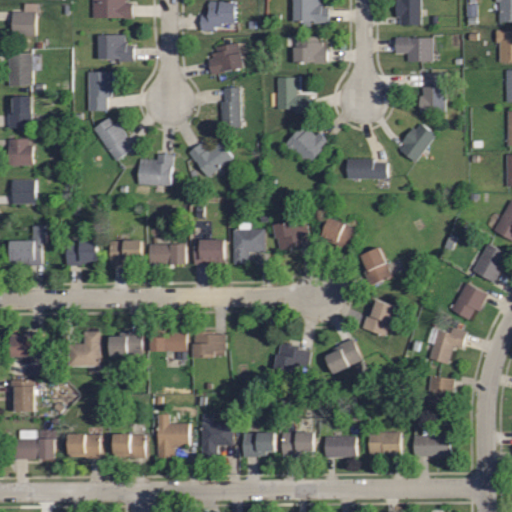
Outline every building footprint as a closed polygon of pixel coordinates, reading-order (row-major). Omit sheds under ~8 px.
[(95,16),(94,0),(127,0),(127,2),(134,2),(135,16),(95,16)] [(217,30),(202,30),(202,10),(210,10),(210,0),(239,0),(239,20),(224,20),(224,25),(217,25),(217,30)] [(295,20),(295,0),(322,0),(322,2),(325,2),(325,6),(330,6),(331,20),(295,20)] [(399,26),(399,17),(395,17),(395,0),(419,0),(419,25),(399,26)] [(511,0),(511,21),(499,21),(499,1),(495,1),(495,0),(511,0)] [(38,35),(14,34),(14,10),(38,10),(38,35)] [(511,31),(511,60),(500,61),(499,41),(496,41),(496,31),(511,31)] [(102,58),(102,33),(127,33),(127,45),(136,44),(136,57),(102,58)] [(298,33),(317,34),(316,40),(324,40),(324,42),(327,42),(326,47),(331,47),(330,62),(296,60),(298,33)] [(434,60),(409,60),(409,51),(396,51),(397,36),(434,36),(434,60)] [(245,67),(214,74),(210,58),(213,57),(212,52),(217,51),(216,47),(240,41),(245,67)] [(11,86),(10,53),(35,52),(36,85),(11,86)] [(91,111),(90,73),(116,73),(116,88),(112,88),(112,97),(108,97),(108,111),(91,111)] [(444,113),(419,113),(419,97),(423,97),(423,88),(426,88),(426,74),(444,74),(444,113)] [(299,93),(308,93),(308,112),(293,112),(293,108),(279,108),(279,76),(299,76),(299,93)] [(240,130),(234,130),(234,127),(224,127),(224,100),(227,100),(227,87),(242,87),(243,127),(240,127),(240,130)] [(8,128),(8,112),(10,112),(10,104),(14,104),(14,94),(33,95),(32,128),(8,128)] [(109,147),(105,150),(101,145),(105,142),(95,128),(110,118),(116,125),(118,124),(127,136),(125,138),(133,150),(118,161),(109,147)] [(415,163),(400,151),(405,144),(403,142),(413,128),(415,130),(420,124),(435,135),(415,163)] [(308,165),(293,151),(292,153),(283,145),(300,126),(305,131),(308,127),(316,135),(319,131),(330,142),(308,165)] [(33,164),(9,164),(9,138),(28,138),(28,144),(33,144),(33,164)] [(208,177),(189,151),(201,142),(207,150),(220,141),(233,158),(208,177)] [(173,154),(171,186),(138,184),(140,157),(158,158),(158,153),(173,154)] [(384,164),(389,164),(389,179),(348,179),(348,160),(371,160),(371,164),(384,164)] [(36,203),(12,203),(12,179),(36,179),(36,203)] [(511,239),(494,229),(511,199),(511,239)] [(347,224),(361,230),(351,252),(338,247),(338,245),(323,239),(332,217),(347,224)] [(280,249),(277,238),(276,238),(273,223),(295,219),(296,226),(307,224),(310,240),(298,242),(298,246),(280,249)] [(251,222),(251,228),(264,228),(265,251),(249,251),(249,263),(234,263),(233,228),(240,228),(239,222),(251,222)] [(42,242),(43,264),(27,265),(27,263),(11,263),(10,241),(34,240),(33,224),(45,224),(46,241),(42,242)] [(111,264),(110,240),(142,239),(142,259),(134,260),(134,263),(126,263),(126,264),(111,264)] [(194,263),(194,240),(225,239),(226,262),(194,263)] [(67,265),(67,241),(98,240),(99,263),(82,263),(82,265),(67,265)] [(494,282),(473,270),(489,242),(507,253),(501,265),(503,266),(494,282)] [(150,243),(186,243),(186,264),(150,264),(150,243)] [(371,285),(364,272),(366,271),(359,256),(380,246),(387,262),(386,262),(392,275),(371,285)] [(469,318),(451,309),(466,281),(488,293),(479,310),(475,308),(469,318)] [(385,335),(363,327),(368,313),(369,313),(374,298),(396,306),(385,335)] [(178,359),(177,351),(151,351),(151,330),(164,330),(164,325),(179,324),(179,330),(186,330),(187,359),(178,359)] [(448,363),(429,357),(438,329),(451,333),(453,326),(467,331),(462,348),(456,346),(455,348),(453,348),(448,363)] [(111,355),(111,336),(120,336),(120,332),(127,332),(127,330),(143,330),(143,354),(111,355)] [(224,355),(193,355),(193,343),(195,343),(195,330),(210,330),(210,334),(227,334),(227,350),(224,350),(224,355)] [(29,356),(12,356),(12,333),(28,333),(28,331),(44,331),(43,355),(29,355),(29,356)] [(68,366),(68,343),(84,342),(84,331),(100,331),(100,365),(68,366)] [(335,374),(326,355),(334,351),(333,348),(353,337),(363,359),(335,374)] [(296,371),(275,367),(281,342),(299,345),(299,348),(312,350),(308,367),(297,365),(296,371)] [(32,364),(32,376),(46,376),(46,364),(32,364)] [(447,407),(427,405),(430,375),(454,378),(452,395),(448,395),(447,407)] [(13,411),(13,394),(12,394),(11,380),(35,379),(35,386),(36,386),(36,411),(13,411)] [(174,457),(157,457),(158,413),(169,414),(169,422),(189,422),(189,445),(174,445),(174,457)] [(213,413),(213,422),(233,422),(234,444),(218,445),(218,456),(202,457),(202,413),(213,413)] [(296,426),(296,432),(314,431),(315,450),(305,451),(306,454),(283,456),(282,432),(285,432),(285,426),(296,426)] [(55,459),(14,458),(14,438),(19,438),(19,429),(36,429),(36,438),(40,438),(40,429),(56,429),(55,459)] [(435,429),(435,435),(450,435),(450,455),(414,455),(414,434),(423,435),(423,429),(435,429)] [(244,456),(243,432),(276,431),(276,450),(267,451),(267,454),(259,454),(259,456),(244,456)] [(383,456),(383,453),(369,453),(369,431),(400,431),(400,456),(383,456)] [(100,458),(69,456),(69,433),(87,433),(100,435),(100,458)] [(121,433),(146,433),(146,457),(131,457),(131,456),(115,456),(115,433),(121,433)] [(356,456),(325,456),(325,436),(356,436),(356,456)]
